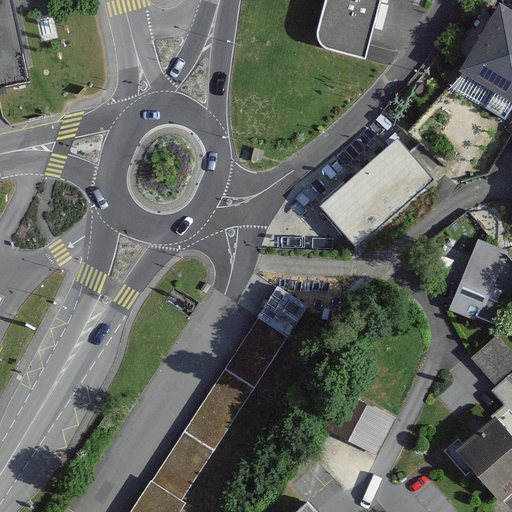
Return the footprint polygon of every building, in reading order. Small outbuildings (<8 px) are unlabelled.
[(0,0),(0,94),(5,93),(31,87),(26,69),(13,8),(10,0),(0,0)] [(325,0),(318,33),(318,38),(320,43),(322,46),(327,49),(365,59),(380,0),(325,0)] [(511,11),(500,4),(461,71),(498,93),(488,110),(510,123),(511,119),(511,11)] [(397,139),(322,204),(357,243),(431,178),(397,139)] [(506,249),(477,239),(451,309),(475,318),(476,314),(493,320),(500,302),(488,297),(506,249)] [(255,320),(284,339),(305,307),(276,288),(255,320)] [(150,483),(179,502),(284,339),(255,320),(150,483)] [(511,371),(511,355),(496,338),(473,357),(497,384),(509,374),(511,371)] [(507,406),(495,417),(511,436),(511,378),(509,374),(497,384),(492,388),(507,406)] [(373,453),(392,417),(342,390),(323,425),(373,453)] [(511,436),(495,417),(457,449),(501,500),(511,490),(511,436)] [(150,483),(131,511),(177,511),(183,504),(179,502),(150,483)] [(315,511),(305,501),(293,511),(315,511)]
